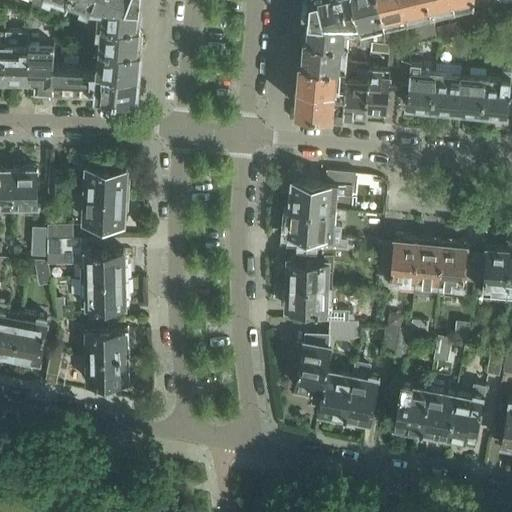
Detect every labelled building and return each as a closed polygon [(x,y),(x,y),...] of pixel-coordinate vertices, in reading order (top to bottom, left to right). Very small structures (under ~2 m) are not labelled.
[(89,0),(90,0),(99,1),(98,16),(141,19),(142,8),(139,4),(139,0),(89,0)] [(311,9),(361,12),(357,0),(310,0),(310,8),(311,9)] [(386,17),(382,0),(357,0),(361,12),(364,23),(386,17)] [(382,0),(386,17),(410,11),(407,0),(382,0)] [(407,0),(410,11),(411,11),(415,29),(437,24),(432,6),(433,6),(431,0),(407,0)] [(307,21),(306,32),(351,36),(352,22),(364,23),(361,12),(311,9),(311,18),(307,21)] [(96,39),(99,39),(142,42),(143,32),(140,28),(141,19),(98,16),(96,39)] [(303,45),(302,57),(349,61),(351,36),(306,32),(305,45),(303,45)] [(99,39),(96,61),(96,63),(140,67),(142,42),(99,39)] [(390,61),(402,62),(404,41),(391,40),(390,61)] [(30,41),(5,41),(5,77),(7,77),(9,79),(17,79),(19,77),(29,78),(30,41)] [(54,41),(30,41),(29,78),(38,78),(37,86),(54,87),(54,61),(54,41)] [(330,87),(346,88),(347,79),(347,72),(351,70),(351,61),(349,61),(302,57),(300,80),(331,82),(330,87)] [(54,87),(95,88),(97,71),(92,71),(92,61),(54,61),(54,87)] [(97,71),(95,88),(132,89),(132,88),(138,88),(140,67),(96,63),(96,61),(92,61),(92,71),(97,71)] [(437,68),(433,106),(435,106),(435,108),(448,109),(448,107),(459,108),(462,70),(462,64),(436,61),(436,68),(437,68)] [(370,78),(367,108),(384,109),(388,106),(392,66),(371,64),(370,78)] [(437,68),(436,68),(411,66),(408,104),(419,105),(419,107),(431,108),(431,106),(433,106),(437,68)] [(486,72),(483,110),(484,111),(484,113),(496,113),(496,112),(508,112),(511,69),(504,68),(503,74),(486,72)] [(483,110),(486,72),(462,70),(459,108),(468,109),(468,111),(480,112),(481,110),(483,110)] [(347,79),(346,88),(343,108),(343,113),(344,113),(344,112),(363,113),(367,110),(367,108),(370,78),(358,77),(354,79),(347,79)] [(299,105),(343,108),(346,88),(330,87),(331,82),(300,80),(297,105),(299,105)] [(2,165),(0,164),(0,206),(15,206),(14,166),(4,166),(2,165)] [(14,166),(15,206),(38,206),(38,166),(35,166),(33,164),(24,164),(22,166),(14,166)] [(86,191),(129,193),(131,166),(87,164),(86,191)] [(51,190),(63,190),(64,167),(51,166),(51,190)] [(290,203),(337,208),(338,191),(346,192),(346,193),(352,192),(374,194),(375,183),(353,181),(345,182),(322,180),(322,179),(305,177),(305,178),(294,177),(293,188),(291,188),(290,203)] [(129,193),(86,191),(84,219),(128,221),(129,193)] [(337,208),(290,203),(288,220),(290,220),(289,231),(300,232),(300,233),(318,235),(318,234),(334,235),(337,208)] [(50,223),(49,235),(73,235),(72,222),(50,223)] [(34,251),(45,252),(46,225),(35,224),(34,251)] [(49,248),(49,258),(49,261),(81,260),(81,275),(128,275),(127,247),(83,248),(83,235),(73,235),(49,235),(49,248)] [(391,279),(416,281),(420,238),(419,238),(416,236),(408,235),(405,236),(395,236),(395,239),(383,238),(380,272),(392,274),(391,279)] [(420,238),(416,281),(440,284),(444,240),(443,240),(441,238),(432,237),(429,238),(420,238)] [(444,240),(440,284),(447,284),(464,285),(465,278),(475,279),(477,251),(467,250),(468,242),(458,241),(456,239),(448,238),(445,240),(444,240)] [(483,287),(508,289),(511,246),(508,244),(499,243),(496,244),(487,244),(486,252),(477,251),(475,279),(484,280),(483,287)] [(288,281),(328,283),(329,267),(333,267),(334,259),(352,259),(352,248),(328,247),(328,257),(289,255),(288,281)] [(0,255),(0,280),(4,281),(8,256),(0,255)] [(53,282),(49,261),(49,258),(36,257),(40,284),(53,282)] [(128,275),(81,275),(81,304),(126,303),(125,293),(128,293),(128,275)] [(325,318),(331,318),(349,320),(350,308),(332,307),(332,298),(339,298),(340,283),(328,283),(288,281),(287,306),(326,308),(325,318)] [(0,352),(14,355),(22,310),(8,308),(10,301),(0,299),(0,352)] [(22,310),(14,355),(30,358),(31,356),(40,358),(48,315),(22,310)] [(349,320),(331,318),(330,341),(335,342),(336,338),(361,335),(360,320),(349,320)] [(384,352),(395,354),(401,326),(389,324),(384,352)] [(87,329),(87,354),(130,353),(129,325),(128,326),(128,327),(85,328),(85,329),(87,329)] [(310,396),(321,398),(327,367),(331,344),(330,344),(304,339),(304,342),(294,340),(291,357),(300,359),(296,383),(299,384),(298,386),(309,388),(310,386),(312,387),(310,396)] [(488,370),(499,372),(504,345),(492,343),(488,370)] [(61,362),(69,364),(72,352),(52,348),(47,371),(59,374),(61,362)] [(130,353),(87,354),(88,378),(87,378),(87,380),(129,379),(129,380),(130,380),(130,353)] [(327,367),(321,398),(319,408),(329,410),(328,414),(345,417),(353,372),(327,367)] [(353,372),(345,417),(361,420),(362,416),(372,418),(380,372),(369,370),(369,375),(353,372)] [(404,428),(422,431),(430,386),(413,383),(413,378),(403,376),(394,422),(405,424),(404,428)] [(458,391),(449,436),(475,441),(485,391),(487,392),(489,384),(476,382),(473,394),(458,391)] [(448,436),(449,436),(458,391),(430,386),(422,431),(437,434),(438,430),(447,432),(448,436)] [(511,394),(502,444),(511,445),(511,394)] [(160,470),(156,490),(193,498),(194,490),(195,486),(197,477),(160,470)]
